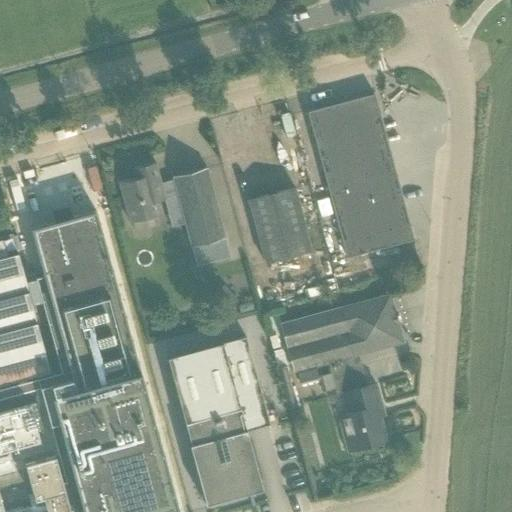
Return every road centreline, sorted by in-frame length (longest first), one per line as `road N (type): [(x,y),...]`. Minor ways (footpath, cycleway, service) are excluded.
road 1 (residential): [(0,164),(441,43)]
road 2 (tertiary): [(432,494),(461,93),(441,43)]
road 3 (secondary): [(0,103),(382,0)]
